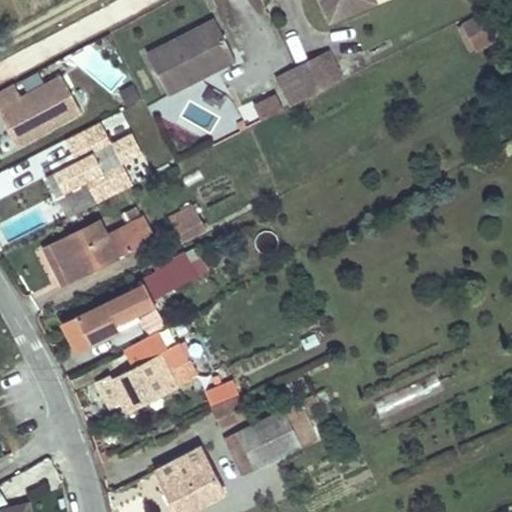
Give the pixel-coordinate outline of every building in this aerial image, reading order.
[(374,2),(372,0),(319,0),(329,22),(374,2)] [(492,41),(479,16),(463,24),(476,49),(492,41)] [(197,69),(229,53),(213,20),(145,55),(166,96),(202,78),(197,69)] [(295,28),(284,32),(296,61),(307,56),(295,28)] [(202,78),(234,61),(229,53),(197,69),(202,78)] [(335,84),(342,81),(330,54),(322,58),(335,84)] [(307,98),(335,84),(322,58),(294,71),(307,98)] [(275,80),(289,108),(307,98),(294,71),(275,80)] [(12,85),(0,91),(0,118),(15,147),(79,112),(60,77),(20,99),(12,85)] [(124,104),(139,100),(135,83),(119,87),(124,104)] [(277,91),(244,103),(251,121),(284,109),(277,91)] [(63,140),(74,162),(52,173),(63,194),(85,183),(96,204),(132,186),(121,165),(141,154),(131,133),(110,143),(99,122),(63,140)] [(0,176),(0,197),(8,194),(0,176)] [(170,217),(182,240),(204,229),(192,205),(170,217)] [(44,249),(54,268),(63,263),(72,281),(153,239),(136,207),(126,212),(131,223),(107,235),(99,220),(44,249)] [(197,278),(184,253),(155,267),(157,271),(142,279),(144,283),(77,317),(64,324),(74,345),(88,338),(137,313),(155,303),(150,293),(165,285),(169,292),(197,278)] [(63,285),(72,281),(63,263),(54,268),(63,285)] [(91,344),(141,319),(137,313),(88,338),(91,344)] [(188,358),(181,344),(168,350),(157,328),(121,347),(132,369),(111,380),(121,401),(131,396),(136,405),(196,374),(188,358)] [(91,344),(88,338),(74,345),(77,351),(91,344)] [(195,354),(188,341),(181,344),(188,358),(195,354)] [(315,394),(238,431),(256,469),(318,439),(303,409),(319,402),(315,394)] [(136,405),(131,396),(121,401),(126,410),(136,405)] [(241,397),(213,409),(220,427),(248,415),(241,397)] [(256,469),(238,431),(225,437),(243,475),(256,469)] [(158,470),(177,507),(205,492),(209,500),(224,492),(201,447),(158,470)] [(205,492),(177,507),(179,511),(187,511),(209,500),(205,492)] [(27,511),(25,503),(10,511),(27,511)]
